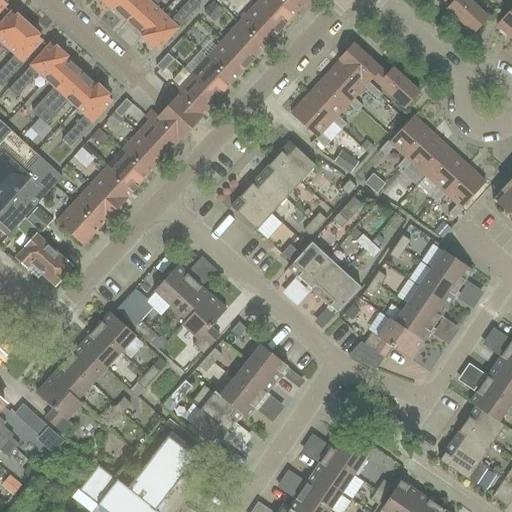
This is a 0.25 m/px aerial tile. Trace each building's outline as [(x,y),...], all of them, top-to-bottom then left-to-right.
[(100,0),(111,10),(113,8),(120,0),(100,0)] [(129,22),(148,0),(120,0),(113,8),(129,22)] [(162,0),(148,0),(129,22),(143,35),(163,14),(156,7),(162,0)] [(190,0),(171,21),(163,14),(143,35),(141,38),(153,48),(155,46),(160,51),(161,49),(179,28),(193,13),(201,5),(195,0),(190,0)] [(284,0),(260,0),(255,6),(281,29),(298,12),(284,0)] [(284,0),(298,12),(308,0),(284,0)] [(464,0),(443,0),(450,6),(447,9),(452,13),(464,0)] [(489,18),(469,0),(464,0),(452,13),(474,34),(489,18)] [(255,6),(239,23),(265,47),(281,29),(255,6)] [(511,9),(497,26),(511,39),(511,9)] [(0,43),(7,50),(28,25),(17,15),(15,18),(10,13),(9,14),(9,15),(0,25),(0,43)] [(239,23),(223,41),(249,65),(265,47),(239,23)] [(28,25),(7,50),(15,57),(0,73),(0,86),(1,88),(9,79),(9,78),(22,63),(23,64),(41,44),(42,44),(42,43),(37,38),(40,35),(28,25)] [(223,41),(207,59),(233,82),(249,65),(223,41)] [(369,83),(373,79),(385,66),(383,65),(380,68),(354,44),(339,60),(340,61),(339,62),(366,86),(365,88),(378,99),(382,94),(369,83)] [(38,74),(46,82),(67,59),(68,58),(56,47),(54,50),(50,46),(48,48),(47,47),(46,48),(47,49),(30,67),(31,68),(17,83),(9,91),(17,98),(38,74)] [(168,55),(158,67),(164,72),(174,60),(168,55)] [(40,119),(81,73),(78,70),(67,59),(46,82),(54,88),(32,113),(40,119)] [(207,59),(191,76),(217,100),(233,82),(207,59)] [(366,86),(339,62),(323,79),(350,103),(349,104),(358,113),(363,107),(354,99),(365,88),(366,86)] [(385,66),(373,79),(384,89),(398,73),(393,68),(390,71),(385,66)] [(68,102),(77,109),(97,87),(82,74),(82,73),(81,72),(81,73),(40,119),(47,126),(68,102)] [(420,93),(398,73),(384,89),(405,109),(420,93)] [(176,85),(171,91),(177,97),(178,99),(179,98),(189,107),(186,111),(186,112),(191,116),(194,116),(196,114),(200,118),(201,119),(202,118),(201,117),(217,100),(191,76),(180,88),(176,85)] [(323,79),(307,97),(334,121),(333,122),(342,130),(347,124),(338,116),(349,104),(350,103),(323,79)] [(98,85),(97,87),(77,109),(84,116),(62,141),(71,148),(79,139),(78,138),(91,124),(92,124),(111,104),(112,105),(113,103),(112,103),(112,102),(108,98),(110,96),(98,85)] [(334,121),(307,97),(292,114),(318,138),(316,140),(326,148),(331,142),(322,134),(333,122),(334,121)] [(127,100),(116,112),(122,118),(133,105),(127,100)] [(150,121),(139,133),(165,157),(181,139),(182,140),(183,139),(182,138),(181,138),(171,129),(175,125),(174,124),(169,120),(166,120),(164,122),(160,118),(159,117),(152,111),(146,117),(150,121)] [(394,147),(406,158),(408,159),(432,133),(414,117),(390,143),(389,141),(380,150),(386,156),(394,147)] [(0,144),(11,132),(0,121),(0,144)] [(9,235),(10,237),(17,229),(25,220),(25,219),(62,177),(11,132),(0,144),(0,150),(3,154),(0,156),(0,224),(11,233),(9,235)] [(139,133),(123,151),(149,174),(165,157),(139,133)] [(426,176),(450,149),(432,133),(408,159),(406,158),(398,167),(404,172),(412,163),(426,176)] [(276,159),(301,183),(316,166),(291,143),(276,159)] [(468,166),(450,149),(426,176),(440,188),(432,197),(438,203),(446,194),(444,192),(468,166)] [(123,151),(107,168),(133,192),(149,174),(123,151)] [(351,173),(359,163),(343,151),(335,162),(351,173)] [(261,175),(287,199),(301,183),(276,159),(261,175)] [(486,182),(468,166),(444,192),(446,194),(457,205),(449,214),(455,219),(464,210),(462,208),(486,182)] [(107,168),(90,186),(117,211),(128,199),(127,198),(133,192),(107,168)] [(272,215),(287,199),(261,175),(247,191),(272,215)] [(511,179),(493,200),(511,216),(511,179)] [(350,181),(342,189),(349,195),(356,187),(350,181)] [(90,186),(74,204),(100,227),(106,221),(107,222),(117,211),(90,186)] [(257,231),(272,215),(247,191),(232,207),(257,231)] [(342,229),(363,206),(354,198),(334,221),(342,229)] [(74,204),(58,222),(84,246),(100,227),(74,204)] [(27,219),(42,232),(53,220),(38,207),(27,219)] [(320,214),(313,222),(320,229),(328,220),(320,214)] [(39,232),(25,220),(17,229),(31,241),(36,236),(39,232)] [(320,229),(313,222),(305,231),(312,238),(320,229)] [(357,241),(366,250),(372,243),(363,235),(357,241)] [(24,249),(16,258),(28,268),(30,265),(55,287),(65,275),(64,275),(71,267),(37,236),(24,249)] [(403,237),(397,246),(405,251),(411,242),(403,237)] [(289,268),(305,283),(329,258),(312,243),(289,268)] [(380,251),(372,243),(366,250),(374,257),(380,251)] [(291,246),(283,255),(289,261),(298,252),(291,246)] [(405,251),(397,246),(390,256),(398,261),(405,251)] [(444,251),(431,269),(460,288),(473,270),(444,251)] [(329,258),(305,283),(321,298),(345,272),(329,258)] [(171,306),(195,281),(178,266),(155,291),(171,306)] [(460,288),(431,269),(419,287),(448,306),(460,288)] [(361,287),(345,272),(321,298),(337,313),(361,287)] [(379,273),(373,282),(381,287),(387,278),(379,273)] [(211,295),(195,281),(171,306),(187,321),(211,295)] [(374,296),(381,287),(373,282),(367,291),(374,296)] [(436,324),(448,306),(419,287),(407,305),(436,324)] [(227,310),(211,295),(187,321),(183,325),(199,339),(194,345),(204,354),(220,336),(211,328),(227,310)] [(424,342),(436,324),(407,305),(395,322),(395,323),(424,342)] [(96,329),(122,352),(137,336),(111,313),(96,329)] [(129,322),(144,336),(150,329),(135,315),(129,322)] [(395,323),(395,322),(391,319),(378,337),(372,333),(365,344),(385,358),(392,347),(412,361),(424,342),(395,323)] [(240,324),(232,332),(239,338),(247,330),(240,324)] [(96,329),(81,345),(107,368),(122,352),(96,329)] [(158,337),(150,329),(144,336),(152,343),(158,337)] [(93,384),(107,368),(81,345),(67,361),(93,384)] [(248,362),(275,384),(288,367),(261,345),(248,362)] [(511,352),(507,349),(495,367),(511,378),(511,352)] [(208,358),(215,364),(222,356),(216,350),(208,358)] [(207,373),(215,364),(208,358),(200,367),(207,373)] [(78,400),(93,384),(67,361),(52,377),(78,400)] [(248,362),(234,379),(261,401),(275,384),(248,362)] [(146,375),(152,381),(161,372),(154,366),(146,375)] [(511,404),(511,403),(511,378),(495,367),(483,385),(511,404)] [(152,381),(146,375),(139,383),(145,389),(152,381)] [(78,400),(52,377),(37,393),(55,409),(46,418),(64,435),(73,425),(68,420),(83,404),(78,400)] [(261,401),(234,379),(221,396),(242,413),(242,414),(248,418),(261,401)] [(179,390),(185,396),(193,388),(186,382),(179,390)] [(499,422),(500,422),(511,404),(483,385),(470,403),(476,407),(499,422)] [(229,430),(242,414),(242,413),(221,396),(215,391),(215,392),(206,386),(193,402),(202,409),(229,430)] [(185,396),(179,390),(171,399),(177,405),(185,396)] [(124,398),(117,406),(123,413),(131,405),(124,398)] [(0,435),(15,449),(19,446),(11,439),(13,436),(3,427),(8,422),(0,414),(0,410),(6,405),(0,399),(0,435)] [(215,448),(229,430),(202,409),(193,402),(193,403),(194,404),(182,418),(189,424),(188,426),(215,448)] [(123,413),(117,406),(109,415),(116,421),(123,413)] [(476,407),(464,425),(493,444),(506,426),(500,422),(499,422),(476,407)] [(452,442),(481,462),(493,444),(464,425),(452,442)] [(49,428),(40,438),(56,453),(65,442),(49,428)] [(127,485),(157,509),(163,500),(167,500),(166,496),(199,455),(169,432),(127,485)] [(0,451),(7,458),(15,449),(0,435),(0,451)] [(338,437),(326,455),(355,475),(367,456),(338,437)] [(489,467),(481,462),(452,442),(440,461),(476,485),(489,467)] [(314,473),(343,493),(355,475),(326,455),(314,473)] [(31,465),(25,472),(34,480),(40,473),(31,465)] [(157,511),(156,510),(157,509),(127,485),(125,488),(119,483),(119,482),(118,481),(117,482),(99,467),(82,489),(101,504),(99,507),(106,511),(157,511)] [(343,493),(314,473),(302,491),(330,511),(331,509),(335,511),(344,511),(352,501),(342,494),(343,493)] [(13,478),(5,487),(14,495),(22,486),(13,478)] [(51,481),(44,489),(54,497),(61,490),(51,481)] [(392,486),(385,481),(378,491),(386,496),(392,486)] [(383,510),(385,511),(406,511),(419,493),(401,481),(382,509),(383,510)] [(508,507),(511,501),(511,497),(498,489),(493,497),(508,507)] [(302,491),(290,509),(289,509),(293,511),(329,511),(330,511),(302,491)] [(378,491),(372,500),(379,506),(386,496),(378,491)] [(432,511),(437,505),(419,493),(406,511),(432,511)]
